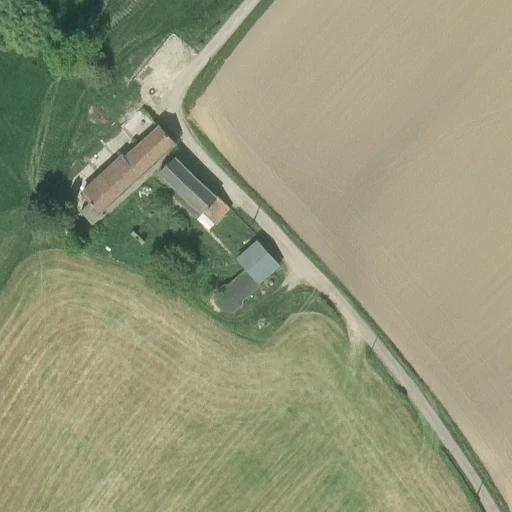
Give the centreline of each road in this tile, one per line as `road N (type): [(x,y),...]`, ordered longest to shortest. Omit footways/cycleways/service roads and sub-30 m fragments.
road 1 (track): [(245,197),(383,347),(494,511)]
road 2 (unclassified): [(252,0),(173,100),(175,118),(245,197)]
